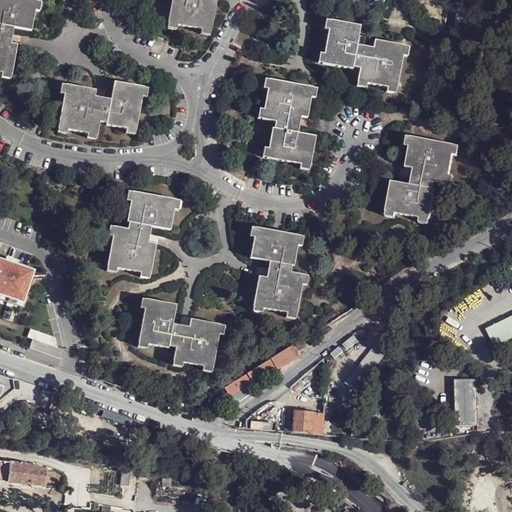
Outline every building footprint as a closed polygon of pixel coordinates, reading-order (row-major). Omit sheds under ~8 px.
[(37,1),(30,0),(0,0),(0,72),(15,75),(20,45),(11,44),(14,28),(32,32),(37,1)] [(215,0),(173,0),(170,24),(212,30),(215,0)] [(363,29),(332,23),(324,68),(355,74),(356,72),(364,74),(362,87),(400,94),(408,50),(377,44),(375,53),(367,51),(369,40),(361,39),(363,29)] [(248,44),(254,35),(249,31),(243,40),(248,44)] [(147,86),(117,82),(114,100),(98,97),(100,89),(69,85),(60,129),(100,136),(102,124),(109,124),(110,127),(138,132),(147,86)] [(311,91),(269,82),(263,114),(277,117),(276,123),(272,123),(265,160),(310,169),(316,140),(297,136),(300,119),(306,120),(311,91)] [(455,148),(413,141),(407,174),(413,175),(410,187),(393,184),(387,215),(431,222),(436,194),(434,193),(435,186),(448,189),(455,148)] [(151,276),(156,245),(148,244),(151,227),(170,231),(174,209),(176,201),(132,192),(130,201),(127,223),(129,223),(128,230),(114,228),(112,236),(107,267),(116,268),(141,273),(149,275),(151,276)] [(335,214),(334,219),(337,223),(342,225),(347,222),(348,217),(345,213),(340,212),(335,214)] [(300,237),(258,229),(257,241),(253,260),(271,263),(268,278),(260,277),(255,308),(265,309),(288,314),(299,316),(304,287),(306,276),(292,274),(293,267),(295,267),(299,247),(300,237)] [(0,295),(25,303),(34,275),(20,270),(21,268),(0,261),(0,295)] [(0,299),(24,307),(25,303),(0,295),(0,299)] [(219,335),(221,325),(190,319),(189,326),(173,324),(176,305),(146,299),(146,300),(143,309),(138,343),(139,343),(147,344),(168,348),(169,346),(175,347),(173,361),(182,362),(203,367),(212,368),(213,368),(219,335)] [(94,301),(94,310),(104,311),(105,302),(94,301)] [(265,309),(255,308),(254,314),(264,316),(265,309)] [(511,315),(484,329),(493,347),(511,337),(511,315)] [(57,337),(31,329),(28,338),(60,349),(57,337)] [(384,332),(343,384),(354,392),(395,341),(384,332)] [(305,349),(301,342),(295,345),(300,353),(305,349)] [(273,359),(278,367),(300,353),(295,345),(273,359)] [(248,374),(253,382),(278,367),(273,359),(248,374)] [(236,381),(224,389),(233,404),(257,389),(253,382),(248,374),(236,381)] [(186,392),(179,390),(175,397),(182,399),(186,392)] [(472,390),(456,391),(457,426),(474,426),(472,390)] [(297,411),(295,432),(313,434),(315,413),(297,411)] [(324,413),(315,413),(313,434),(321,434),(324,413)] [(259,422),(258,429),(262,430),(276,432),(274,423),(259,422)] [(0,482),(8,484),(10,463),(0,462),(0,482)] [(10,463),(8,484),(45,488),(47,473),(46,472),(44,470),(26,465),(10,463)] [(273,511),(273,469),(263,469),(263,511),(273,511)] [(55,475),(47,473),(45,488),(53,489),(55,475)] [(156,487),(156,497),(191,497),(191,487),(156,487)]
